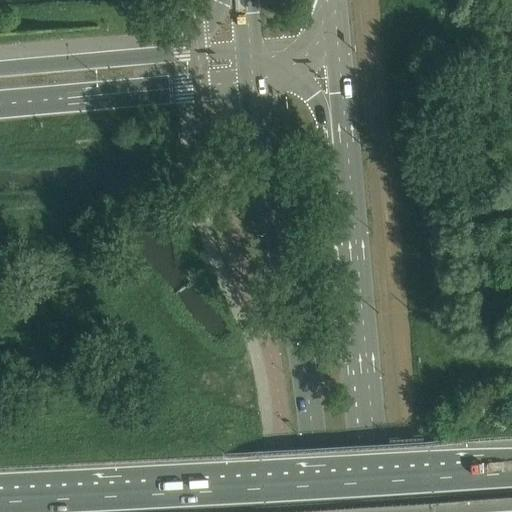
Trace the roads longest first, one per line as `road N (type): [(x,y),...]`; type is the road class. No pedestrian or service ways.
road 1 (motorway): [(511,474),(0,503)]
road 2 (secondary): [(253,81),(309,405),(319,511)]
road 3 (secondary): [(380,511),(347,144)]
road 4 (motorway): [(0,105),(253,81)]
road 5 (motorway): [(169,55),(0,69)]
road 6 (secondary): [(347,144),(335,5)]
